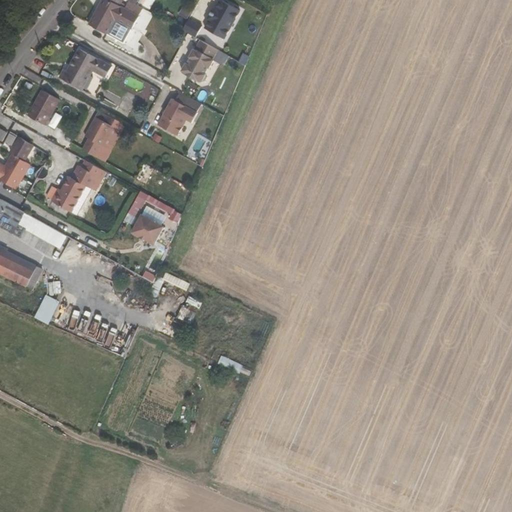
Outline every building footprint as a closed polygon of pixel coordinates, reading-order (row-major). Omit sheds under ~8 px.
[(104,0),(89,27),(121,44),(128,30),(130,30),(138,17),(137,16),(142,7),(135,4),(133,3),(129,0),(124,9),(118,6),(121,0),(104,0)] [(128,0),(121,0),(118,6),(124,9),(129,0),(128,0)] [(225,40),(242,12),(222,0),(217,9),(215,8),(209,19),(211,20),(206,28),(225,40)] [(177,15),(186,20),(191,11),(182,6),(177,15)] [(183,30),(196,37),(202,26),(189,19),(183,30)] [(218,50),(200,40),(195,50),(194,49),(189,57),(190,57),(187,63),(186,63),(182,70),(183,71),(182,72),(200,82),(200,81),(201,82),(205,81),(207,77),(206,74),(205,73),(208,67),(209,68),(214,60),(213,60),(218,50)] [(113,66),(81,48),(68,71),(65,69),(60,78),(84,90),(95,70),(107,77),(113,66)] [(29,113),(47,123),(60,99),(42,89),(29,113)] [(202,103),(180,91),(176,99),(173,98),(159,124),(176,134),(176,133),(179,133),(182,126),(181,123),(185,117),(193,121),(198,112),(197,111),(202,103)] [(86,136),(103,146),(114,126),(97,116),(86,136)] [(0,162),(0,178),(16,188),(31,163),(26,160),(35,145),(20,136),(11,151),(13,153),(9,160),(10,161),(7,166),(0,162)] [(87,159),(82,167),(99,176),(103,168),(87,159)] [(52,202),(78,215),(87,197),(82,194),(87,186),(92,189),(99,176),(82,167),(80,165),(73,178),(70,176),(63,190),(60,195),(57,193),(52,202)] [(99,176),(92,189),(97,191),(108,170),(103,168),(99,176)] [(87,186),(82,194),(87,197),(92,189),(87,186)] [(137,218),(149,196),(140,191),(128,214),(137,218)] [(0,197),(0,221),(15,229),(19,223),(25,211),(21,209),(0,197)] [(148,204),(134,231),(156,242),(166,224),(159,221),(164,212),(148,204)] [(19,223),(26,227),(33,216),(25,211),(19,223)] [(37,233),(44,222),(33,216),(26,227),(37,233)] [(36,265),(0,245),(0,270),(26,284),(36,265)] [(36,319),(50,325),(60,301),(46,295),(36,319)] [(219,364),(239,372),(242,364),(222,357),(219,364)]
